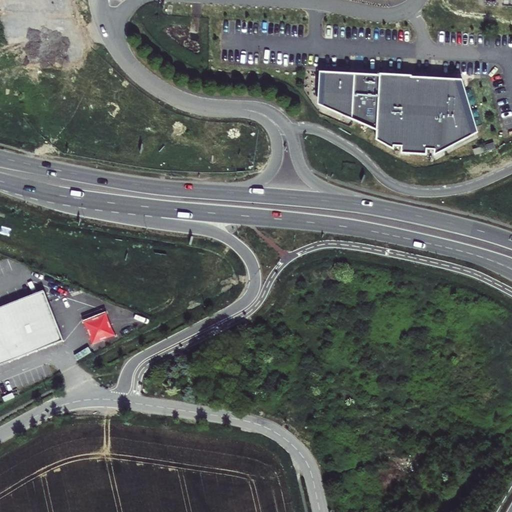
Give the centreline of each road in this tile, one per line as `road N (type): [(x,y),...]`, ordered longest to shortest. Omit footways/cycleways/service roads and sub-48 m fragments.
road 1 (primary): [(114,204),(340,226),(511,268)]
road 2 (unclassified): [(114,204),(137,219),(221,235),(247,254),(255,279),(245,301),(131,364),(119,401)]
road 3 (unclassified): [(320,511),(310,472),(281,435),(220,416),(119,401)]
road 4 (unclassified): [(288,129),(340,142),(401,189),(449,191),(511,169)]
road 5 (primary): [(220,193),(0,158)]
road 6 (residential): [(230,108),(174,98),(140,75),(110,37),(99,5)]
road 7 (primary): [(511,240),(362,206)]
road 8 (primary): [(362,206),(220,193)]
road 9 (unclassified): [(119,401),(58,406),(0,438)]
